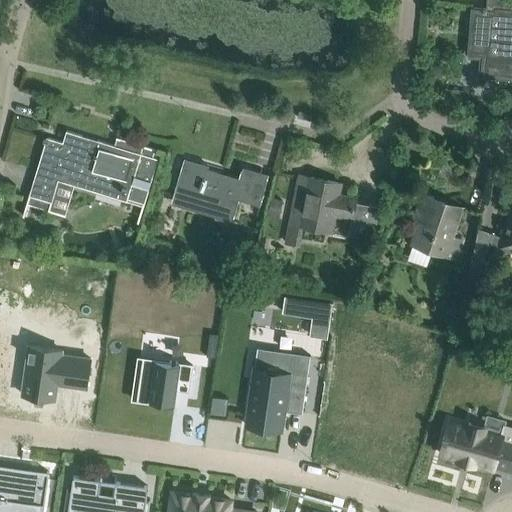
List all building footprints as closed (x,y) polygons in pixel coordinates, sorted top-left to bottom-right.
[(511,0),(486,0),(486,8),(483,8),(471,7),(467,54),(482,55),(481,76),(511,78),(511,0)] [(511,116),(507,115),(501,132),(511,135),(511,133),(511,116)] [(138,222),(158,158),(153,157),(155,150),(157,151),(158,150),(116,137),(116,138),(120,139),(118,146),(66,130),(63,142),(47,137),(46,138),(44,138),(43,140),(45,141),(23,216),(24,216),(28,204),(65,216),(65,214),(50,210),(59,180),(127,201),(127,198),(143,203),(137,222),(138,222)] [(264,193),(251,189),(256,173),(254,173),(255,170),(243,166),(242,169),(241,169),(239,177),(207,168),(208,165),(184,158),(173,195),(185,198),(184,202),(217,211),(215,218),(232,223),(239,199),(260,205),(264,193)] [(352,217),(356,197),(339,194),(341,183),(299,175),(290,222),(331,230),(334,214),(352,217)] [(452,236),(456,226),(463,207),(423,193),(414,219),(419,221),(412,243),(457,258),(463,240),(452,236)] [(272,200),(268,219),(277,221),(282,202),(272,200)] [(511,207),(506,226),(499,245),(511,249),(511,207)] [(479,229),(470,270),(481,273),(490,244),(490,242),(493,233),(479,229)] [(100,268),(98,279),(109,281),(111,269),(100,268)] [(332,302),(285,295),(282,311),(312,316),(330,318),(332,302)] [(465,319),(461,334),(477,339),(481,323),(465,319)] [(218,334),(210,333),(206,356),(215,357),(218,334)] [(87,387),(91,358),(61,354),(62,349),(29,345),(22,394),(55,399),(57,382),(87,387)] [(256,352),(246,424),(282,429),(284,410),(302,412),(310,357),(290,354),(290,357),(256,352)] [(142,358),(136,400),(163,404),(163,405),(165,406),(165,404),(177,406),(179,392),(181,392),(181,390),(179,390),(180,385),(191,387),(195,366),(180,364),(180,363),(178,362),(178,363),(173,363),(174,362),(172,361),(171,363),(142,358)] [(212,396),(210,413),(226,415),(228,398),(212,396)] [(444,439),(440,453),(458,458),(457,461),(474,465),(475,463),(493,468),(494,464),(511,469),(511,426),(505,424),(504,424),(500,435),(484,431),(485,427),(468,422),(467,426),(449,421),(445,435),(444,434),(442,439),(444,439)] [(0,511),(42,511),(47,485),(49,472),(47,472),(46,474),(0,467),(0,511)] [(67,487),(63,511),(148,511),(151,499),(150,499),(149,501),(146,501),(148,486),(116,482),(113,499),(98,496),(101,479),(73,475),(71,490),(68,490),(68,487),(67,487)] [(172,491),(168,511),(256,511),(230,508),(231,500),(211,497),(211,495),(192,492),(192,494),(172,491)]
